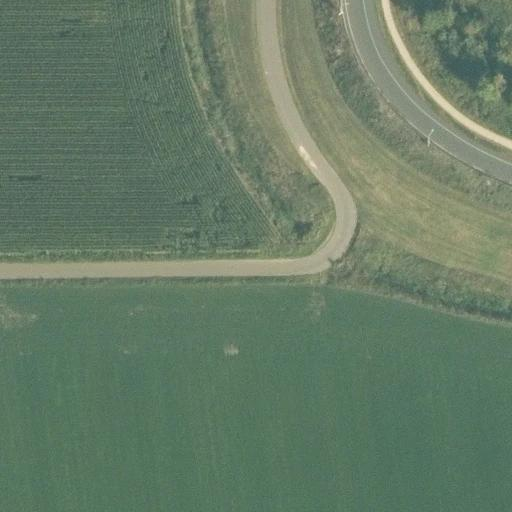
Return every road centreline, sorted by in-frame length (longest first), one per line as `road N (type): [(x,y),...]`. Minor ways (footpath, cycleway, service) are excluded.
road 1 (unclassified): [(0,276),(302,269),(326,260),(342,240),(342,199),(302,148),(276,90),(267,0)]
road 2 (trunk): [(511,175),(432,137),(395,102),(366,50),(354,0)]
